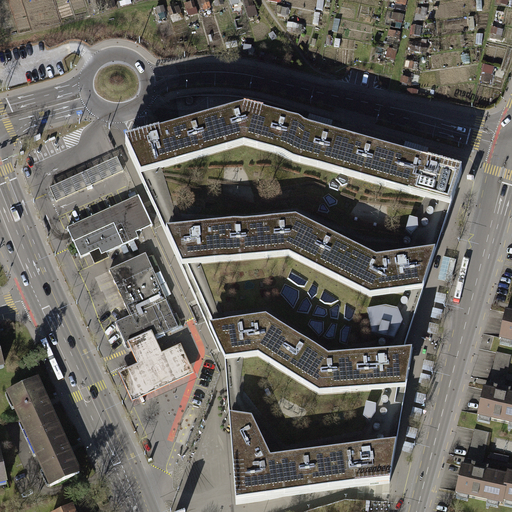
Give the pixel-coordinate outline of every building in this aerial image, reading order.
[(102,0),(107,12),(117,9),(114,0),(102,0)] [(119,0),(122,9),(132,6),(129,0),(119,0)] [(208,0),(204,0),(200,1),(204,13),(212,10),(208,0)] [(213,0),(217,13),(223,11),(220,0),(213,0)] [(409,0),(399,0),(398,8),(407,10),(409,0)] [(250,1),(243,3),(247,18),(254,16),(250,1)] [(197,3),(185,6),(188,14),(199,11),(197,3)] [(291,7),(278,4),(277,12),(289,15),(291,7)] [(434,8),(422,7),(421,16),(433,18),(434,8)] [(164,9),(153,13),(156,19),(166,15),(164,9)] [(179,9),(170,12),(172,18),(181,15),(179,9)] [(405,14),(393,12),(391,21),(403,23),(405,14)] [(304,24),(289,21),(287,27),(303,30),(304,24)] [(258,32),(267,28),(265,23),(256,26),(258,32)] [(423,25),(414,24),(413,36),(422,36),(423,25)] [(504,29),(494,27),(492,33),(503,35),(504,29)] [(404,31),(391,28),(390,35),(403,38),(404,31)] [(420,43),(411,42),(409,51),(418,52),(420,43)] [(304,44),(301,46),(306,55),(309,53),(304,44)] [(385,46),(376,44),(375,53),(384,55),(385,46)] [(398,49),(390,47),(388,56),(397,58),(398,49)] [(416,61),(406,60),(405,67),(415,68),(416,61)] [(495,64),(486,63),(482,82),(491,84),(495,64)] [(412,77),(403,76),(401,84),(411,85),(412,77)] [(300,128),(245,112),(139,141),(126,145),(141,179),(167,235),(183,270),(209,330),(226,365),(230,418),(237,505),(319,494),(390,483),(396,444),(406,391),(412,353),(404,354),(406,346),(423,293),(436,253),(451,209),(463,173),(300,128)] [(117,161),(48,192),(55,207),(123,176),(117,161)] [(138,201),(66,233),(79,262),(88,258),(93,270),(109,263),(107,259),(125,251),(124,249),(138,243),(135,237),(151,230),(138,201)] [(155,278),(146,258),(109,275),(123,306),(128,318),(113,325),(122,343),(127,354),(129,353),(141,348),(148,345),(154,342),(179,331),(167,304),(173,302),(161,276),(155,278)] [(511,313),(506,312),(500,339),(511,341),(511,313)] [(119,377),(132,406),(140,402),(184,383),(192,379),(179,350),(171,354),(161,358),(157,349),(154,342),(148,345),(141,348),(129,353),(130,354),(132,361),(136,369),(127,373),(119,377)] [(511,355),(497,352),(490,382),(505,385),(506,380),(507,374),(511,355)] [(7,392),(29,438),(60,423),(39,377),(7,392)] [(494,391),(484,389),(478,416),(511,422),(511,395),(511,396),(509,395),(510,390),(495,387),(494,391)] [(29,438),(50,484),(81,469),(60,423),(29,438)] [(490,433),(475,429),(468,459),(483,462),(490,433)] [(3,449),(0,449),(0,487),(11,485),(3,449)] [(509,457),(491,453),(489,459),(508,463),(509,457)] [(473,468),(462,466),(457,493),(503,503),(504,500),(503,500),(508,476),(507,476),(492,472),(491,474),(489,473),(487,473),(488,468),(473,464),(473,468)] [(511,473),(508,473),(507,476),(508,476),(503,500),(504,500),(511,501),(511,473)] [(53,511),(78,511),(75,503),(53,511)]
